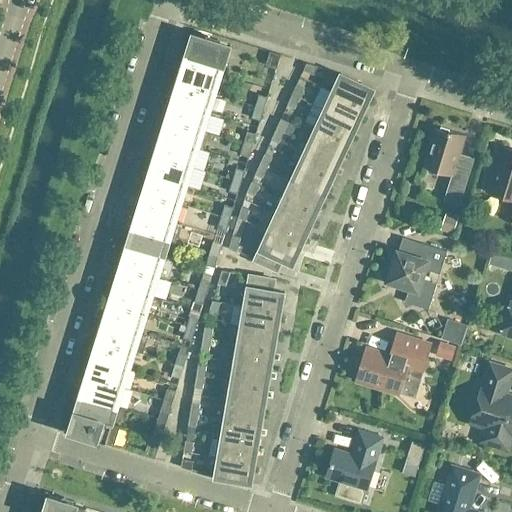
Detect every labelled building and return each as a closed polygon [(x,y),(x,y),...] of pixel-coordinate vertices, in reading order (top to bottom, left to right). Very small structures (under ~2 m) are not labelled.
[(220,75),(230,46),(192,34),(183,64),(220,75)] [(276,69),(280,55),(269,51),(265,65),(276,69)] [(313,75),(317,66),(306,63),(303,70),(313,75)] [(215,94),(220,75),(183,64),(177,82),(215,94)] [(365,107),(373,89),(340,74),(332,91),(365,107)] [(209,112),(215,94),(177,82),(171,100),(209,112)] [(296,84),(291,94),(299,98),(304,87),(296,84)] [(357,124),(365,107),(332,91),(324,109),(357,124)] [(258,94),(255,106),(263,109),(267,97),(258,94)] [(294,108),(299,98),(291,94),(287,105),(294,108)] [(203,130),(209,112),(171,100),(166,119),(203,130)] [(260,120),(263,109),(255,106),(251,118),(260,120)] [(349,142),(357,124),(324,109),(316,126),(349,142)] [(197,149),(203,130),(166,119),(160,137),(197,149)] [(291,136),(296,126),(280,119),(275,129),(283,133),(291,136)] [(341,159),(349,142),(316,126),(308,144),(341,159)] [(459,205),(470,170),(456,165),(465,135),(448,130),(448,132),(434,128),(422,167),(451,176),(443,200),(459,205)] [(278,143),(283,133),(275,129),(270,140),(278,143)] [(247,131),(243,143),(252,145),(256,134),(247,131)] [(192,167),(197,149),(160,137),(154,155),(192,167)] [(248,157),(252,145),(243,143),(240,154),(248,157)] [(333,177),(341,159),(308,144),(300,161),(333,177)] [(511,150),(503,147),(497,165),(495,164),(486,191),(505,197),(499,216),(511,220),(511,150)] [(264,154),(259,164),(267,168),(272,157),(264,154)] [(186,186),(192,167),(154,155),(148,174),(186,186)] [(325,194),(333,177),(300,161),(292,179),(325,194)] [(262,178),(267,168),(259,164),(254,175),(262,178)] [(235,168),(232,179),(241,182),(244,171),(235,168)] [(180,204),(186,186),(148,174),(143,192),(180,204)] [(237,194),(241,182),(232,179),(228,191),(237,194)] [(317,211),(325,194),(292,179),(283,196),(317,211)] [(254,196),(259,185),(251,181),(246,192),(254,196)] [(175,222),(180,204),(143,192),(137,211),(175,222)] [(309,229),(317,211),(283,196),(275,213),(309,229)] [(224,205),(220,216),(229,219),(233,208),(224,205)] [(245,221),(249,210),(241,206),(238,218),(245,221)] [(176,242),(181,225),(175,222),(137,211),(131,229),(169,241),(169,240),(176,242)] [(445,212),(440,230),(453,234),(458,215),(445,212)] [(300,247),(309,229),(275,213),(267,231),(300,247)] [(225,231),(229,219),(220,216),(217,228),(225,231)] [(163,259),(169,241),(131,229),(125,247),(163,259)] [(292,265),(300,247),(267,231),(254,260),(277,270),(281,260),(292,265)] [(236,252),(240,237),(232,235),(228,248),(236,252)] [(422,279),(425,270),(439,274),(446,251),(401,237),(386,282),(408,289),(404,302),(428,310),(436,284),(422,279)] [(212,241),(209,253),(218,256),(221,244),(212,241)] [(157,277),(163,259),(125,247),(120,266),(157,277)] [(214,268),(218,256),(209,253),(205,265),(214,268)] [(152,296),(157,277),(120,266),(114,284),(152,296)] [(225,286),(230,272),(221,270),(217,283),(225,286)] [(280,312),(283,293),(272,291),(274,279),(249,275),(244,306),(280,312)] [(201,278),(197,290),(206,292),(210,281),(201,278)] [(146,314),(152,296),(114,284),(108,302),(146,314)] [(203,304),(206,292),(197,290),(194,301),(203,304)] [(217,313),(220,302),(212,301),(208,312),(217,313)] [(140,333),(146,314),(108,302),(103,321),(140,333)] [(511,302),(502,333),(511,335),(511,302)] [(277,332),(280,312),(244,306),(240,326),(277,332)] [(190,315),(186,326),(195,329),(198,318),(190,315)] [(447,318),(441,337),(461,344),(467,324),(447,318)] [(148,335),(140,333),(103,321),(97,339),(134,351),(142,353),(148,335)] [(191,341),(195,329),(186,326),(182,338),(191,341)] [(273,351),(277,332),(240,326),(237,345),(273,351)] [(204,327),(202,338),(210,339),(212,328),(204,327)] [(419,380),(430,344),(397,334),(390,356),(366,348),(356,380),(360,381),(361,384),(369,386),(372,385),(398,393),(404,376),(419,380)] [(209,351),(210,339),(202,338),(200,349),(209,351)] [(129,369),(134,351),(97,339),(91,358),(129,369)] [(440,340),(435,354),(451,359),(456,345),(440,340)] [(270,370),(273,351),(237,345),(234,364),(270,370)] [(178,352),(174,363),(183,366),(187,355),(178,352)] [(123,388),(129,369),(91,358),(85,376),(123,388)] [(180,378),(183,366),(174,363),(171,375),(180,378)] [(511,395),(506,394),(511,373),(511,369),(490,363),(482,387),(470,424),(482,427),(477,443),(510,453),(511,444),(511,395)] [(267,389),(270,370),(234,364),(231,382),(267,389)] [(198,365),(196,376),(204,377),(206,366),(198,365)] [(117,406),(123,388),(85,376),(80,394),(117,406)] [(202,389),(204,377),(196,376),(194,387),(202,389)] [(264,408),(267,389),(231,382),(227,401),(264,408)] [(167,388),(163,400),(172,403),(176,391),(167,388)] [(112,424),(117,406),(80,394),(74,412),(112,424)] [(168,414),(172,403),(163,400),(159,412),(168,414)] [(260,426),(264,408),(227,401),(224,420),(260,426)] [(191,402),(189,414),(198,415),(199,404),(191,402)] [(113,446),(119,427),(112,424),(74,412),(68,432),(113,446)] [(196,427),(198,415),(189,414),(187,425),(196,427)] [(257,445),(260,426),(224,420),(221,439),(257,445)] [(160,440),(164,428),(156,425),(152,437),(160,440)] [(334,449),(326,476),(340,480),(335,496),(358,503),(363,487),(367,488),(375,462),(374,462),(382,438),(359,431),(352,454),(334,449)] [(254,464),(257,445),(221,439),(218,458),(254,464)] [(191,453),(193,441),(185,440),(183,452),(191,453)] [(411,440),(406,456),(419,460),(424,444),(411,440)] [(154,459),(158,446),(147,443),(143,455),(154,459)] [(250,484),(254,464),(218,458),(214,478),(250,484)] [(191,470),(193,461),(182,459),(180,467),(191,470)] [(474,511),(467,510),(478,475),(452,467),(438,511),(474,511)] [(63,511),(67,501),(48,495),(43,511),(63,511)] [(84,511),(86,507),(67,501),(63,511),(84,511)]
